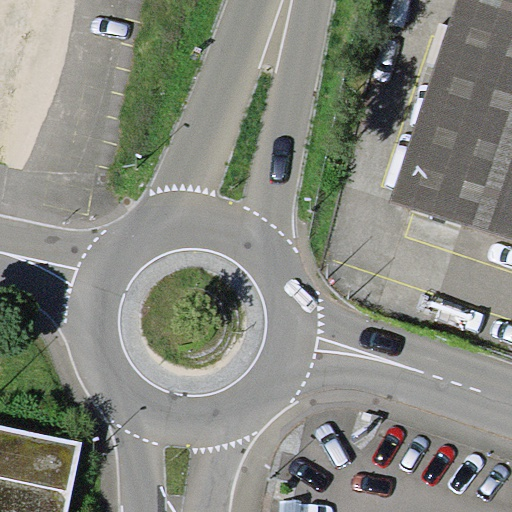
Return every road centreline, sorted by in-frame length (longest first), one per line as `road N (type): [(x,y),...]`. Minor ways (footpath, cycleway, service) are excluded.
road 1 (secondary): [(268,251),(310,0)]
road 2 (secondary): [(254,0),(170,222)]
road 3 (unclassified): [(294,336),(511,404)]
road 4 (secondary): [(100,281),(97,352),(142,408)]
